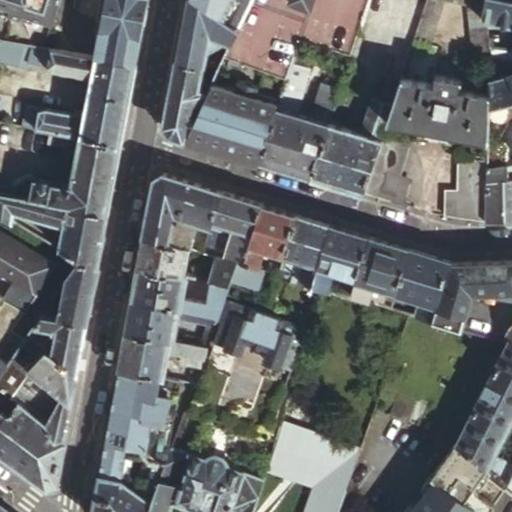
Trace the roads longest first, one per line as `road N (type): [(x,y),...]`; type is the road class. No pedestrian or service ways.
road 1 (residential): [(141,144),(434,233),(511,238)]
road 2 (residential): [(141,144),(72,511)]
road 3 (residential): [(169,0),(141,144)]
